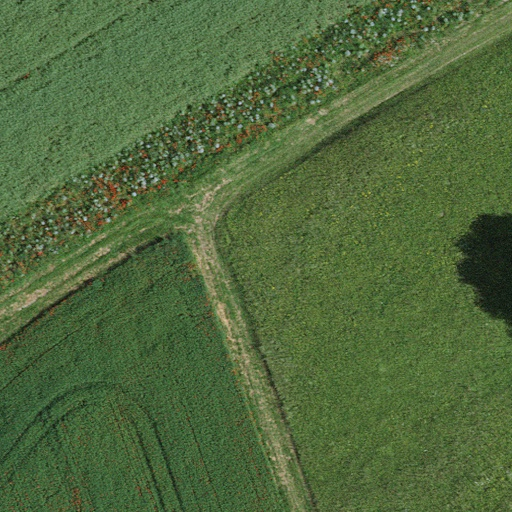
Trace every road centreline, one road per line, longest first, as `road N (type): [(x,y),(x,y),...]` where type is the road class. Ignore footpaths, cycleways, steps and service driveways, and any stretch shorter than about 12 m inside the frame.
road 1 (track): [(265,511),(149,233),(0,315)]
road 2 (track): [(149,233),(511,26)]
